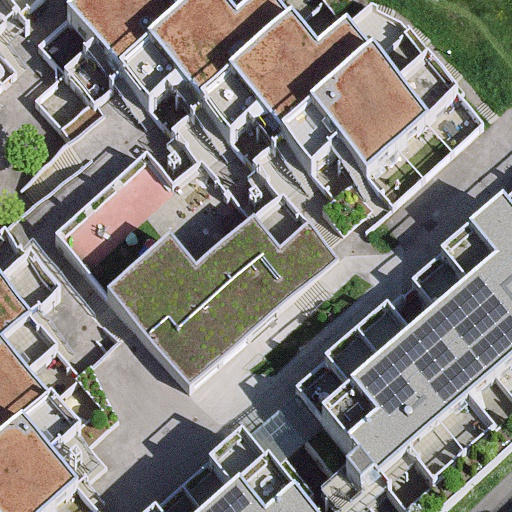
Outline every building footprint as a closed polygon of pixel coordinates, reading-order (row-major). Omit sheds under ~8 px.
[(374,182),(437,127),(380,62),(347,90),(296,31),(268,56),(218,0),(216,0),(188,24),(167,0),(98,0),(74,21),(129,85),(161,57),(214,117),(242,92),(294,151),(324,125),(374,182)] [(284,261),(179,148),(53,243),(186,398),(338,270),(311,238),(284,261)] [(511,369),(511,211),(510,209),(476,240),(503,270),(329,430),(382,488),(511,369)] [(0,293),(0,511),(68,511),(81,501),(27,439),(56,414),(8,359),(36,334),(0,293)] [(310,511),(276,474),(233,511),(310,511)]
